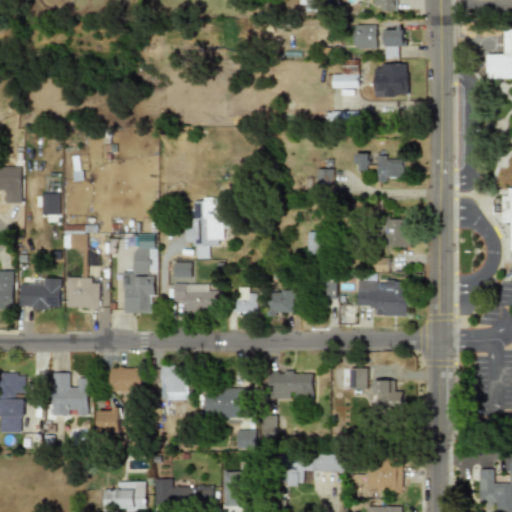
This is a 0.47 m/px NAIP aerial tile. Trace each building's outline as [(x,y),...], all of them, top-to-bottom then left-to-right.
[(374,0),(374,12),(398,12),(398,0),(374,0)] [(376,49),(376,24),(353,24),(353,49),(376,49)] [(403,58),(403,26),(384,26),(384,58),(403,58)] [(299,29),(299,44),(338,44),(338,29),(299,29)] [(511,29),(504,29),(504,54),(487,54),(487,78),(511,78),(511,29)] [(332,88),(357,88),(357,62),(343,62),(343,72),(332,72),(332,88)] [(375,96),(407,96),(407,63),(375,63),(375,96)] [(324,125),(358,125),(358,111),(324,111),(324,125)] [(353,171),(369,171),(369,153),(353,153),(353,171)] [(377,181),(403,181),(403,158),(377,158),(377,181)] [(22,165),(0,165),(0,192),(3,192),(3,203),(22,203),(22,165)] [(332,169),(319,169),(319,187),(332,187),(332,169)] [(511,188),(507,188),(507,196),(501,196),(501,222),(511,222),(511,250),(511,188)] [(59,193),(41,193),(40,214),(58,215),(59,193)] [(224,199),(195,199),(194,226),(185,226),(185,247),(195,247),(195,258),(214,258),(214,237),(223,237),(224,199)] [(383,219),(383,247),(408,247),(408,219),(383,219)] [(86,248),(87,225),(63,224),(63,239),(69,239),(69,248),(86,248)] [(307,253),(319,253),(319,232),(307,232),(307,253)] [(157,234),(135,233),(135,271),(124,271),(123,308),(156,309),(157,234)] [(193,261),(173,261),(173,277),(193,277),(193,261)] [(0,309),(12,309),(12,270),(0,270),(0,309)] [(407,316),(407,282),(375,281),(376,274),(357,274),(356,305),(376,305),(376,315),(407,316)] [(66,308),(99,308),(99,277),(66,277),(66,308)] [(61,310),(61,278),(28,278),(28,282),(21,282),(20,309),(61,310)] [(336,278),(321,278),(321,298),(336,298),(336,278)] [(218,314),(218,293),(209,293),(209,283),(172,283),(172,304),(183,304),(183,314),(218,314)] [(256,315),(256,288),(235,288),(235,315),(256,315)] [(295,313),(296,290),(269,290),(269,313),(295,313)] [(187,364),(160,364),(160,399),(187,399),(187,364)] [(109,390),(142,390),(142,367),(109,367),(109,390)] [(365,368),(348,368),(349,389),(365,389),(365,368)] [(312,371),(268,371),(268,397),(312,397),(312,371)] [(25,372),(0,372),(0,432),(24,432),(25,372)] [(52,416),(88,416),(88,373),(79,373),(79,383),(71,383),(71,373),(52,373),(52,416)] [(401,390),(393,390),(393,380),(374,380),(374,407),(401,407),(401,390)] [(241,388),(204,388),(204,415),(241,415),(241,388)] [(120,433),(120,408),(97,408),(97,433),(120,433)] [(261,437),(275,437),(275,414),(260,415),(261,437)] [(255,429),(236,429),(235,448),(254,449),(255,429)] [(311,471),(343,471),(343,454),(311,454),(311,471)] [(401,493),(402,460),(367,460),(367,492),(401,493)] [(223,471),(223,507),(246,507),(246,471),(223,471)] [(155,479),(155,505),(212,506),(213,486),(173,486),(173,479),(155,479)] [(145,511),(145,481),(116,482),(116,490),(103,490),(103,511),(145,511)] [(511,511),(511,481),(479,481),(479,503),(495,503),(495,511),(511,511)]
